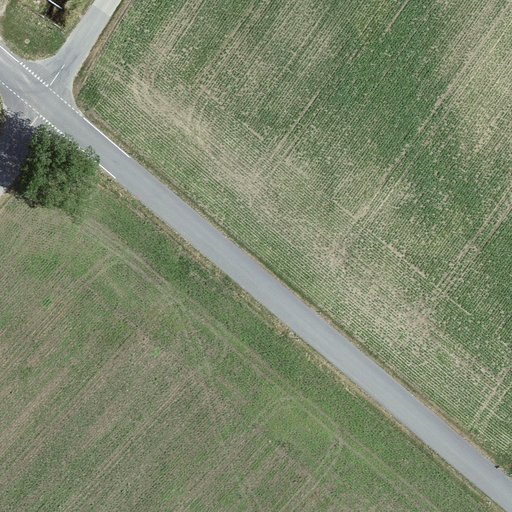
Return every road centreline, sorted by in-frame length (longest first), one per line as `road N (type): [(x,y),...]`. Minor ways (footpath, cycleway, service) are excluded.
road 1 (tertiary): [(511,498),(0,64)]
road 2 (track): [(112,0),(0,160)]
